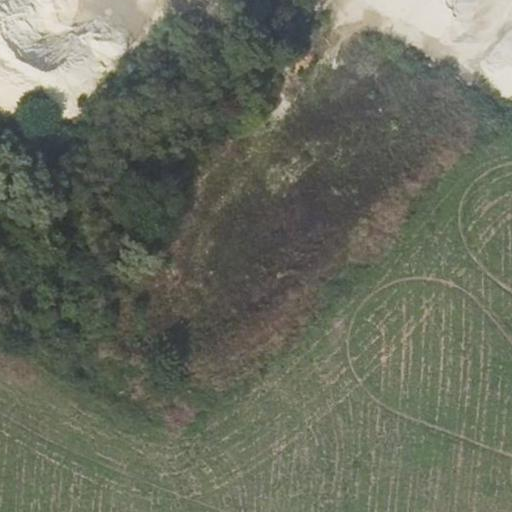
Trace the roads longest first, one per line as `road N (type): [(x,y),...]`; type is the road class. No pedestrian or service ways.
road 1 (track): [(0,373),(51,409),(316,511)]
road 2 (track): [(403,0),(299,102)]
